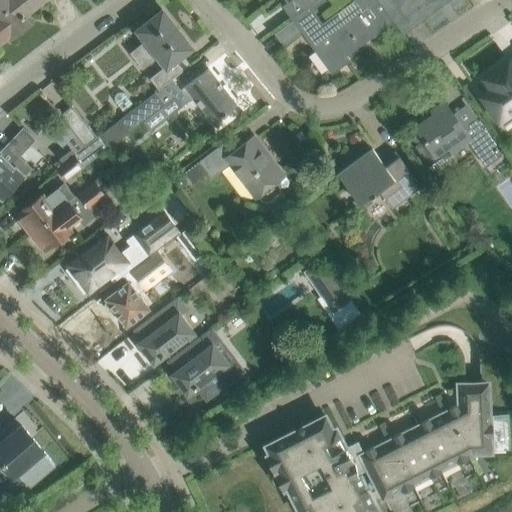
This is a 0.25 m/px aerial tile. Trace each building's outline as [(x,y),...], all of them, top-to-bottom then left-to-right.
[(0,0),(0,43),(9,36),(11,39),(29,25),(24,19),(25,18),(24,16),(45,0),(0,0)] [(287,0),(288,1),(283,5),(293,19),(303,12),(318,0),(287,0)] [(324,0),(318,0),(293,19),(302,32),(307,28),(321,46),(316,50),(332,72),(347,61),(344,56),(392,21),(376,0),(353,0),(361,10),(343,23),(335,13),(320,24),(312,13),(327,3),(324,0)] [(376,0),(392,21),(392,20),(391,19),(401,12),(411,26),(447,0),(376,0)] [(145,41),(130,53),(142,68),(157,56),(165,66),(148,78),(158,90),(171,79),(190,64),(183,55),(190,48),(191,49),(192,48),(161,9),(160,10),(161,11),(138,29),(137,28),(136,29),(145,41)] [(503,127),(511,120),(511,63),(511,64),(508,59),(483,78),(491,88),(480,96),(503,127)] [(158,90),(117,122),(127,134),(143,121),(161,108),(168,117),(181,106),(181,107),(194,98),(214,123),(237,105),(208,68),(180,90),(171,79),(158,90)] [(424,140),(415,146),(426,163),(432,171),(455,154),(452,150),(466,140),(476,153),(477,155),(493,143),(477,119),(463,129),(444,102),(431,111),(434,114),(432,115),(430,112),(417,121),(419,124),(416,127),(416,126),(415,126),(424,140)] [(71,104),(59,114),(84,146),(88,143),(97,136),(71,104)] [(0,197),(2,199),(16,185),(24,176),(31,168),(18,156),(35,140),(23,129),(0,152),(0,197)] [(97,136),(88,143),(97,155),(106,148),(97,136)] [(228,140),(199,162),(184,173),(193,184),(208,173),(211,178),(230,164),(255,198),(258,195),(262,200),(267,202),(279,193),(279,187),(276,182),(284,176),(271,159),(268,161),(251,138),(236,150),(228,140)] [(75,153),(67,143),(54,153),(62,163),(75,153)] [(338,174),(349,190),(360,205),(379,191),(392,208),(421,186),(411,172),(399,156),(385,167),(372,149),(338,174)] [(83,166),(77,158),(60,171),(66,179),(83,166)] [(76,197),(31,232),(45,250),(70,229),(67,226),(78,217),(83,223),(95,214),(90,208),(105,196),(100,190),(109,183),(104,175),(94,183),(76,197)] [(184,176),(179,175),(176,178),(175,183),(178,187),(182,187),(186,185),(187,180),(184,176)] [(16,214),(31,232),(76,197),(65,184),(45,199),(42,193),(16,214)] [(85,252),(69,264),(89,290),(104,278),(116,269),(122,276),(123,276),(138,265),(155,252),(157,250),(171,240),(170,239),(183,230),(169,212),(167,210),(125,241),(129,246),(120,253),(116,248),(107,235),(85,252)] [(313,240),(297,216),(280,226),(293,244),(303,246),(313,240)] [(187,228),(176,236),(194,260),(205,252),(187,228)] [(121,287),(105,299),(126,327),(142,315),(149,309),(137,293),(144,287),(145,288),(169,270),(170,268),(164,261),(157,250),(155,252),(138,265),(123,276),(128,282),(121,287)] [(324,257),(303,271),(332,314),(352,299),(324,257)] [(138,343),(142,349),(140,350),(150,363),(152,361),(154,363),(194,333),(180,314),(186,310),(178,298),(135,330),(142,340),(138,343)] [(176,380),(186,393),(187,394),(197,387),(206,399),(243,371),(220,341),(211,330),(185,350),(169,362),(176,371),(180,377),(176,380)] [(324,415),(296,430),(267,445),(271,453),(275,451),(291,483),(287,485),(300,511),(366,511),(376,507),(359,473),(368,469),(383,497),(401,488),(403,491),(414,486),(412,483),(429,474),(430,477),(441,472),(440,469),(456,460),(458,463),(469,458),(467,454),(471,453),(490,452),(489,436),(493,436),(492,424),(489,424),(487,383),(459,385),(456,385),(353,438),(355,442),(345,447),(336,428),(332,430),(324,415)] [(0,443),(0,510),(54,465),(22,426),(0,443)]
